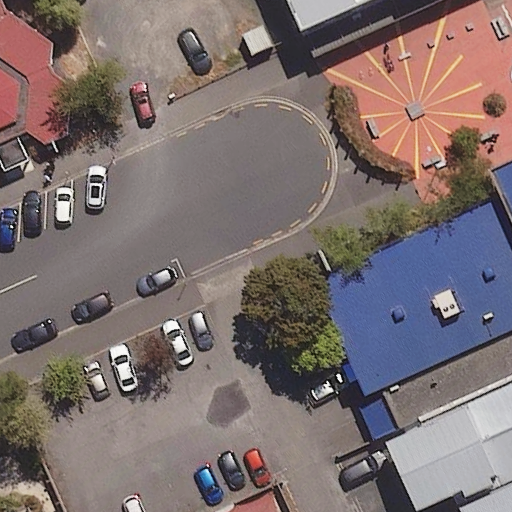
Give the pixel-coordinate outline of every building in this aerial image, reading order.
[(379,0),(274,0),(292,39),(379,0)] [(0,172),(24,163),(14,139),(24,134),(40,147),(65,137),(69,87),(47,72),(48,46),(2,13),(0,7),(0,172)] [(306,285),(374,438),(511,377),(511,163),(484,176),(495,201),(306,285)] [(454,511),(511,486),(511,377),(374,438),(405,511),(423,511),(448,501),(453,511),(454,511)] [(511,511),(511,486),(454,511),(511,511)]
